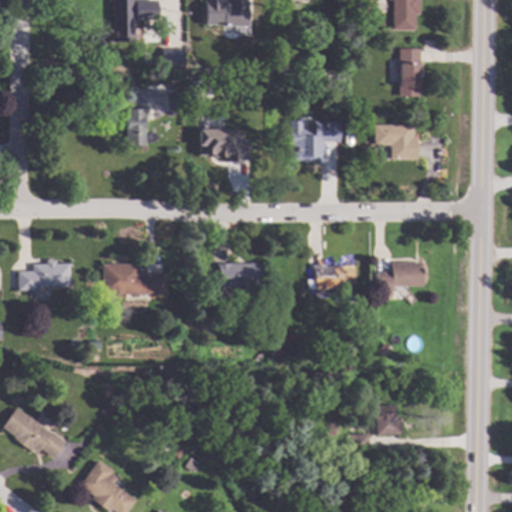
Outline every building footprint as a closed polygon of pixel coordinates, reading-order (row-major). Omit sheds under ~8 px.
[(155,0),(155,4),(139,4),(139,0),(131,0),(131,16),(119,16),(119,18),(110,18),(110,0),(155,0)] [(202,26),(245,26),(245,0),(223,0),(224,1),(202,1),(202,26)] [(365,0),(365,11),(356,11),(356,0),(365,0)] [(417,0),(417,13),(412,13),(411,30),(389,29),(389,0),(417,0)] [(262,22),(255,23),(254,15),(261,15),(262,22)] [(358,44),(354,51),(345,47),(349,40),(358,44)] [(183,71),(159,71),(159,48),(182,48),(183,71)] [(416,96),(395,96),(396,49),(416,49),(416,96)] [(151,58),(151,68),(142,68),(142,58),(151,58)] [(180,110),(164,110),(164,94),(181,95),(180,110)] [(204,102),(204,110),(192,110),(192,102),(204,102)] [(144,117),(142,117),(142,146),(122,146),(123,135),(119,134),(119,128),(122,128),(122,109),(145,109),(144,117)] [(339,126),(323,126),(323,111),(338,110),(339,126)] [(335,142),(336,122),(310,122),(310,130),(298,130),(298,121),(285,121),(284,162),(320,162),(320,142),(335,142)] [(410,137),(413,137),(414,159),(387,159),(387,145),(371,145),(371,125),(410,124),(410,137)] [(247,143),(240,143),(240,130),(195,130),(195,157),(222,157),(222,162),(247,162),(247,143)] [(53,263),(67,263),(67,286),(32,287),(32,290),(14,290),(14,270),(29,270),(29,263),(43,263),(43,260),(53,259),(53,263)] [(259,288),(215,287),(216,262),(217,262),(259,262),(259,288)] [(419,286),(389,286),(389,297),(374,297),(374,271),(388,271),(388,262),(419,262),(419,286)] [(137,273),(163,273),(163,294),(99,294),(99,263),(136,263),(137,273)] [(323,266),(351,265),(352,288),(304,289),(304,279),(311,279),(311,269),(310,269),(310,264),(323,264),(323,266)] [(78,346),(69,346),(69,338),(78,338),(78,346)] [(98,350),(85,350),(85,340),(98,339),(98,350)] [(388,350),(380,356),(375,350),(382,343),(388,350)] [(279,360),(271,359),(271,350),(279,350),(279,360)] [(392,416),(396,416),(397,434),(373,436),(371,406),(392,405),(392,416)] [(47,432),(48,431),(63,442),(51,459),(38,449),(35,453),(29,449),(28,451),(10,438),(11,436),(0,427),(0,425),(13,407),(47,432)] [(366,451),(348,452),(347,434),(365,433),(366,451)] [(182,451),(177,459),(170,454),(175,446),(182,451)] [(111,471),(109,474),(114,478),(110,483),(133,500),(123,511),(113,511),(109,509),(106,511),(88,499),(91,495),(77,485),(96,459),(111,471)] [(368,511),(350,511),(350,498),(368,498),(368,511)] [(262,507),(258,511),(256,511),(247,506),(251,499),(262,507)]
